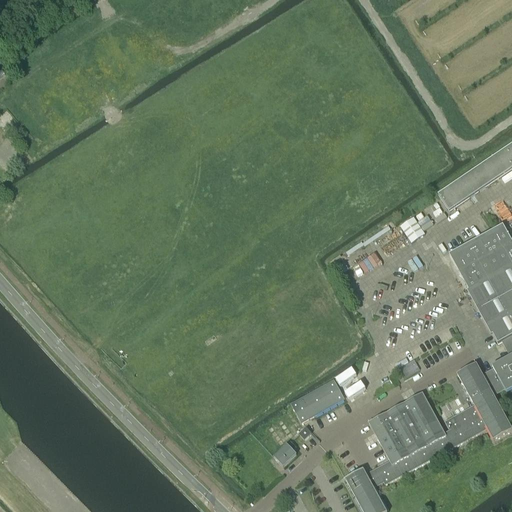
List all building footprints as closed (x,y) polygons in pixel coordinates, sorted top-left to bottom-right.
[(12,135),(17,141),(21,137),(16,132),(12,135)] [(511,146),(438,196),(449,213),(511,170),(511,146)] [(0,218),(4,224),(18,215),(8,200),(0,205),(0,218)] [(412,243),(425,235),(415,218),(401,227),(412,243)] [(363,472),(345,482),(361,511),(385,511),(373,490),(383,484),(385,487),(487,430),(493,442),(511,432),(493,398),(505,392),(506,394),(511,390),(511,244),(503,227),(449,257),(498,345),(501,343),(510,358),(492,368),(493,370),(482,377),(476,366),(457,376),(474,407),(445,424),(450,432),(444,435),(422,395),(369,425),(390,463),(366,477),(363,472)] [(408,364),(398,370),(404,381),(414,375),(408,364)] [(344,401),(334,383),(291,407),(301,425),(344,401)] [(291,415),(271,429),(282,443),(301,429),(291,415)] [(299,436),(304,442),(311,435),(306,430),(299,436)] [(287,447),(274,460),(283,469),(296,456),(293,453),(296,450),(291,444),(287,447)]
